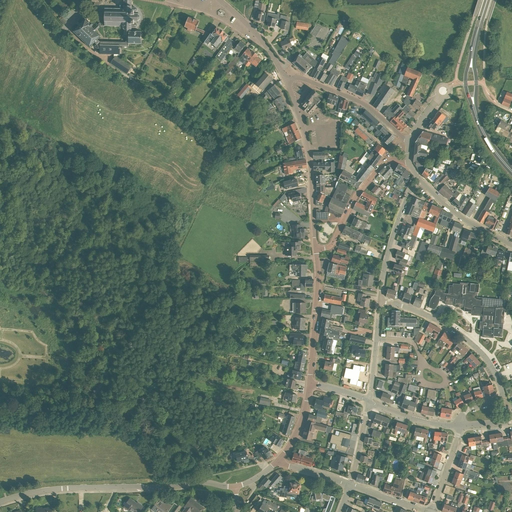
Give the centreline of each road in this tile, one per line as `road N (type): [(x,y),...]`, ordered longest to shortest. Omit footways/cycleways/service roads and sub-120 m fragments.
road 1 (tertiary): [(0,504),(43,493),(201,481),(237,486)]
road 2 (residential): [(461,426),(467,410),(501,400),(485,357),(452,329),(380,301)]
road 3 (residential): [(315,249),(310,159),(286,81)]
road 4 (residential): [(408,143),(360,101),(299,77),(286,81)]
road 5 (residential): [(315,249),(330,246),(385,162),(408,161)]
road 6 (residential): [(310,382),(315,249)]
road 7 (residential): [(380,301),(392,238),(417,178)]
